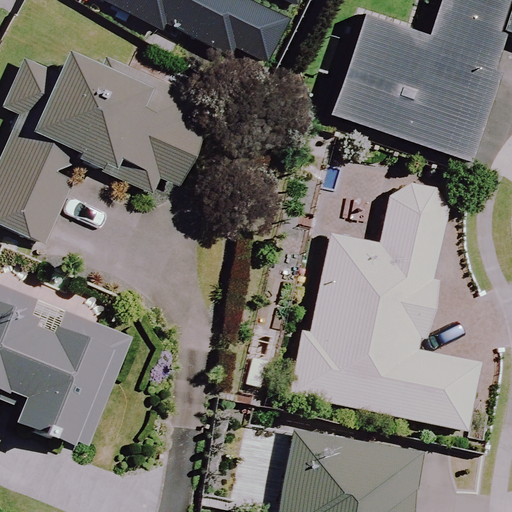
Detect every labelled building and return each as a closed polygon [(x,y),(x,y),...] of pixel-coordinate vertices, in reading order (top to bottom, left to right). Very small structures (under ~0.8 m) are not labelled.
[(97,0),(153,28),(157,20),(220,52),(224,44),(254,59),(284,0),(97,0)] [(496,31),(511,35),(511,0),(432,0),(419,38),(356,17),(323,115),(460,161),(490,72),(483,69),(496,31)] [(0,100),(0,106),(18,114),(0,152),(0,230),(42,250),(80,170),(148,202),(158,180),(173,187),(197,133),(188,129),(203,95),(161,75),(157,83),(101,57),(95,69),(54,50),(44,70),(20,59),(0,100)] [(444,197),(387,185),(374,247),(327,238),(308,334),(300,332),(286,397),(459,432),(472,366),(413,354),(444,197)] [(0,405),(20,414),(15,425),(80,453),(127,344),(62,316),(52,340),(23,327),(31,307),(0,293),(0,405)] [(400,511),(411,460),(288,436),(272,511),(400,511)]
